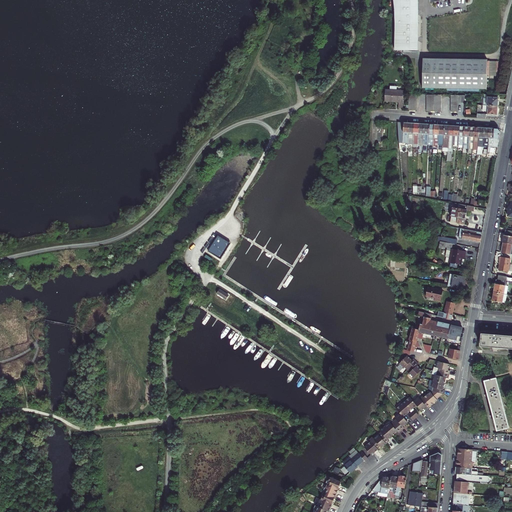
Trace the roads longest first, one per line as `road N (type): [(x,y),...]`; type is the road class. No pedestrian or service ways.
road 1 (residential): [(510,123),(473,317)]
road 2 (residential): [(373,115),(510,123)]
